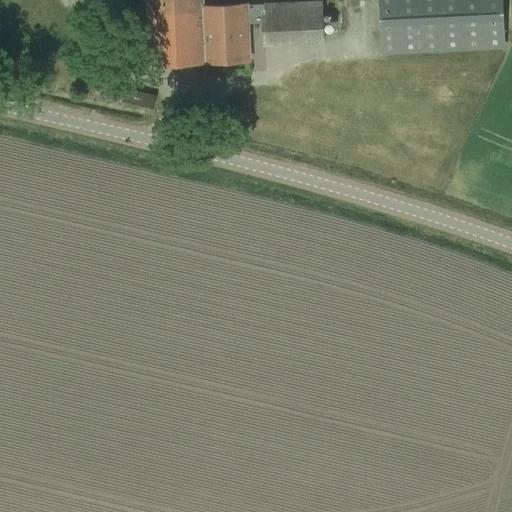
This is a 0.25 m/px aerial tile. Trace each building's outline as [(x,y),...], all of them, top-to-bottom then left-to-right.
[(206,64),(203,7),(203,5),(202,0),(146,0),(150,66),(206,64)] [(379,0),(382,54),(505,48),(502,0),(379,0)] [(267,47),(326,43),(323,1),(266,3),(267,47)] [(203,5),(203,7),(206,64),(251,62),(248,3),(203,5)] [(153,111),(156,96),(111,85),(115,71),(99,68),(94,95),(107,98),(106,99),(153,111)]
